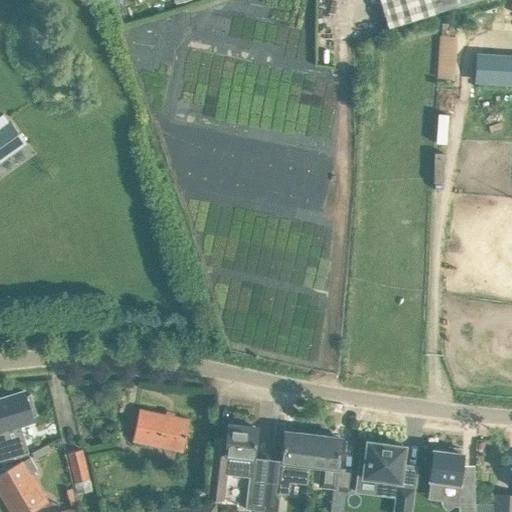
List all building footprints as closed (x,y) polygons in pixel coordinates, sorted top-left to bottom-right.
[(380,0),(389,26),(474,0),(380,0)] [(453,77),(456,35),(440,35),(438,76),(453,77)] [(511,55),(476,54),(474,84),(511,86),(511,55)] [(12,123),(0,131),(0,159),(25,142),(12,123)] [(23,392),(0,399),(0,460),(31,451),(22,424),(32,421),(23,392)] [(182,450),(185,439),(189,419),(139,409),(132,440),(182,450)] [(227,473),(251,476),(257,428),(228,424),(226,438),(214,437),(207,498),(224,500),(227,473)] [(279,479),(280,479),(307,482),(309,463),(312,434),(284,431),(279,479)] [(341,437),(312,434),(309,463),(322,465),(320,484),(334,486),(336,467),(337,467),(341,437)] [(401,481),(405,445),(367,440),(365,459),(360,459),(357,480),(381,483),(381,478),(401,481)] [(48,443),(32,451),(35,458),(51,450),(48,443)] [(448,447),(447,451),(434,450),(428,497),(444,499),(446,479),(459,481),(462,453),(460,453),(460,448),(448,447)] [(82,449),(68,452),(75,481),(73,482),(76,494),(93,490),(82,449)] [(0,488),(13,511),(27,511),(34,508),(44,502),(28,475),(37,470),(30,457),(21,462),(0,473),(0,488)] [(245,508),(259,510),(262,481),(249,479),(245,508)] [(276,511),(279,483),(266,481),(263,511),(275,511),(276,511)] [(475,511),(475,503),(475,484),(461,484),(461,511),(475,511)] [(411,511),(414,487),(398,485),(394,511),(411,511)] [(343,511),(346,491),(332,489),(329,511),(343,511)] [(511,511),(511,493),(496,493),(496,503),(475,503),(475,511),(511,511)] [(215,511),(216,502),(155,511),(215,511)]
